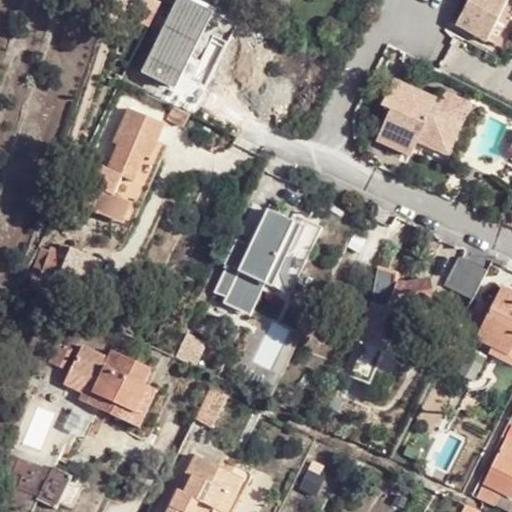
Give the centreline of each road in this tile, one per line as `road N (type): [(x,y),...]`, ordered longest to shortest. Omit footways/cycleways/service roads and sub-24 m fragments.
road 1 (residential): [(331,148),(346,165),(511,244)]
road 2 (residential): [(409,20),(380,30),(331,125),(331,148)]
